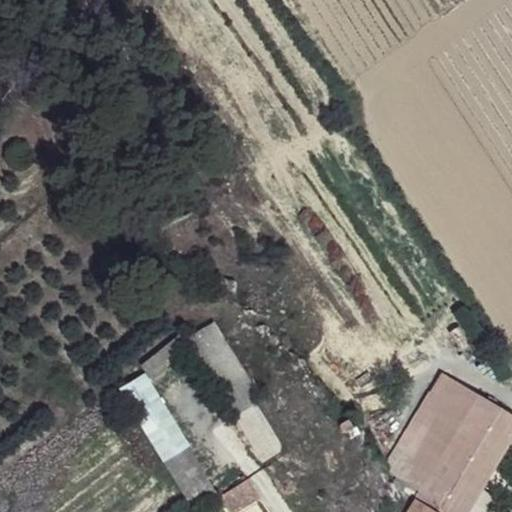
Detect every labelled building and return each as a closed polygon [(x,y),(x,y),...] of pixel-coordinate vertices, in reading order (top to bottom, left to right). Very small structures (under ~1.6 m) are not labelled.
[(140,83),(129,93),(139,107),(152,98),(140,83)] [(129,93),(123,89),(111,99),(130,121),(143,113),(139,107),(129,93)] [(2,160),(10,167),(22,159),(14,151),(2,160)] [(210,314),(185,327),(219,383),(242,370),(210,314)] [(152,379),(190,351),(180,337),(141,365),(152,379)] [(119,390),(162,465),(189,450),(146,374),(119,390)] [(451,378),(412,437),(416,440),(445,458),(485,401),(451,378)] [(511,419),(485,401),(445,458),(484,487),(511,444),(511,419)] [(347,423),(339,430),(345,438),(354,430),(347,423)] [(416,440),(412,448),(438,466),(445,458),(416,440)] [(438,466),(412,448),(397,474),(423,491),(438,466)] [(466,511),(484,487),(445,458),(438,466),(423,491),(418,504),(431,511),(466,511)] [(218,500),(224,511),(241,511),(259,503),(249,484),(218,500)]
